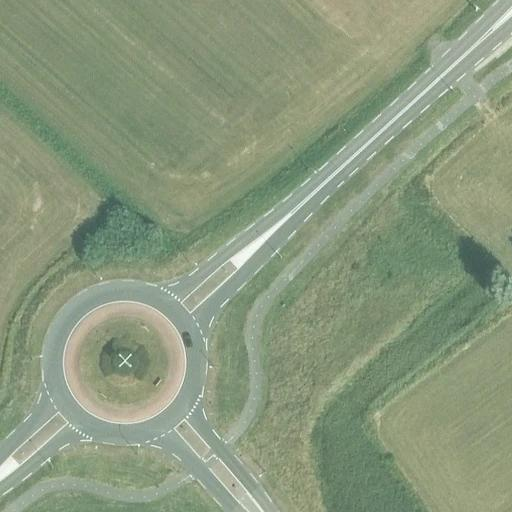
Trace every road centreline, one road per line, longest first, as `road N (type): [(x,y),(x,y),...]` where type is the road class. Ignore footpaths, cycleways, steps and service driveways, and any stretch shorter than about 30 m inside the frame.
road 1 (secondary): [(271,232),(511,12)]
road 2 (primary): [(163,304),(124,293),(84,306),(58,338),(53,378),(60,398)]
road 3 (secondary): [(271,232),(219,256),(163,304)]
road 4 (primary): [(264,511),(186,408)]
road 5 (secondary): [(188,328),(244,274),(271,232)]
